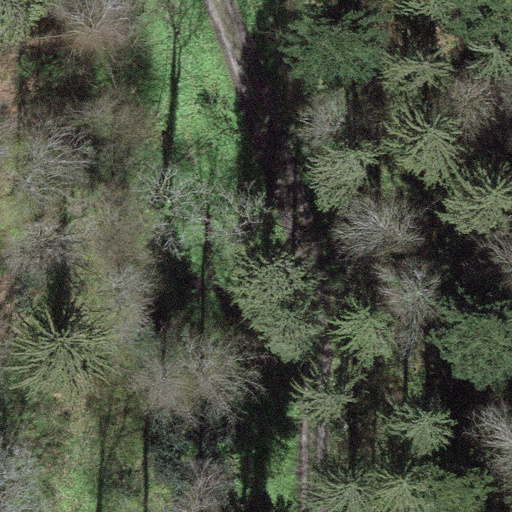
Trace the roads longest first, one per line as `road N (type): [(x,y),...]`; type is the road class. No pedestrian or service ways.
road 1 (track): [(221,0),(302,249),(310,511)]
road 2 (track): [(116,0),(115,45),(44,361),(0,476)]
